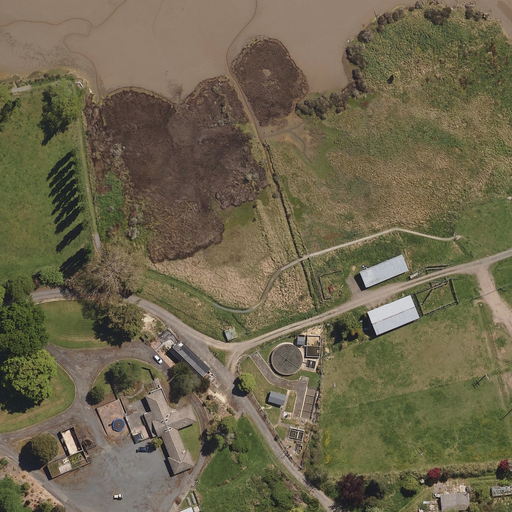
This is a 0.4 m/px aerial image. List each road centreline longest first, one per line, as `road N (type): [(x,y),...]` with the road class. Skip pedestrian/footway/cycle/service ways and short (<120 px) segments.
road 1 (track): [(485,260),(241,345),(216,344),(148,305),(103,293),(56,293),(0,307)]
road 2 (track): [(340,511),(295,473),(187,330)]
